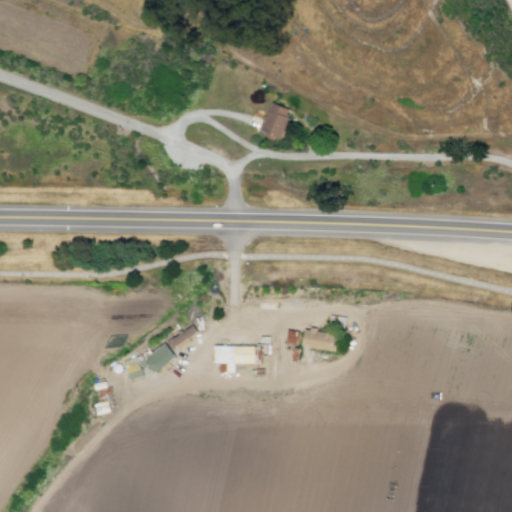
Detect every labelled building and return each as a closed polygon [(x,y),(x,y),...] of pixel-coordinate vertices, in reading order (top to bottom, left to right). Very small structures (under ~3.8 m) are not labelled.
[(284,141),(295,114),(272,105),(261,132),(284,141)] [(297,344),(299,331),(287,330),(285,343),(297,344)] [(339,354),(303,350),(306,330),(342,335),(339,354)] [(177,358),(167,345),(146,361),(156,374),(177,358)] [(220,375),(236,375),(236,364),(262,365),(262,347),(215,346),(214,363),(221,363),(220,375)] [(129,379),(142,376),(139,365),(127,368),(129,379)]
